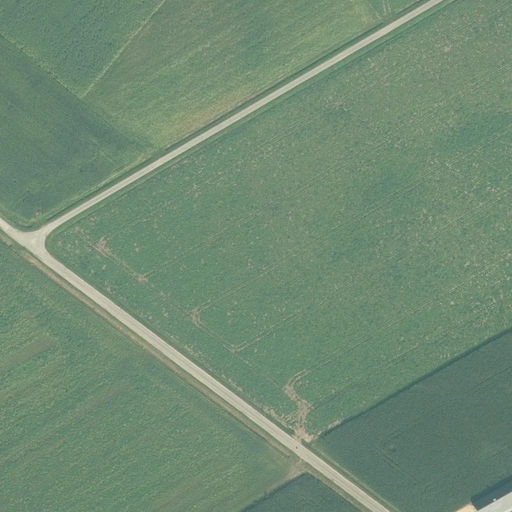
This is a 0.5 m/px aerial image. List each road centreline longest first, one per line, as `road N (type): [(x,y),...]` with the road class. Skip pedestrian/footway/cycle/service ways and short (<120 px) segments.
road 1 (unclassified): [(27,242),(435,0)]
road 2 (unclassified): [(27,242),(385,511)]
